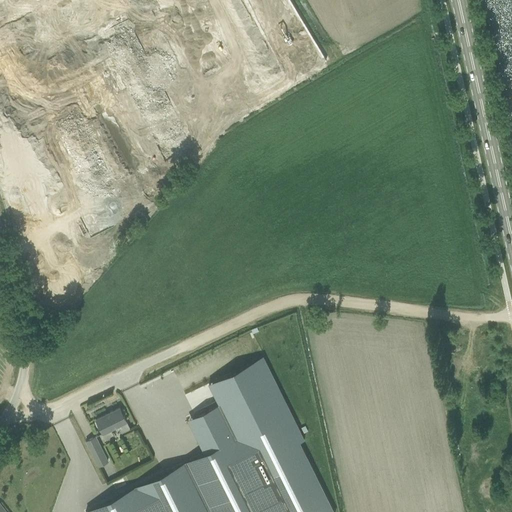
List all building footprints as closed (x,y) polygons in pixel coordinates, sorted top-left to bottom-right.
[(24,1),(0,15),(0,43),(13,66),(14,66),(33,100),(31,109),(40,112),(38,121),(47,123),(44,132),(53,135),(51,144),(60,146),(57,155),(66,158),(64,167),(73,169),(80,182),(73,186),(87,210),(95,206),(95,207),(123,191),(120,185),(127,181),(128,182),(155,166),(152,160),(193,136),(193,137),(219,121),(244,106),(244,107),(271,91),(292,79),(246,0),(25,0),(24,1)] [(327,13),(320,17),(325,23),(331,19),(327,13)] [(74,248),(87,273),(111,260),(99,235),(74,248)] [(32,256),(34,309),(48,309),(48,313),(75,312),(74,259),(58,260),(58,256),(32,256)] [(297,342),(301,356),(308,354),(305,340),(297,342)] [(204,453),(185,462),(209,511),(334,511),(299,442),(304,439),(302,435),(299,428),(263,356),(232,372),(241,390),(217,401),(219,404),(194,416),(210,449),(204,453)] [(96,424),(99,430),(101,429),(102,433),(118,425),(121,433),(130,428),(126,421),(119,407),(96,419),(97,423),(96,424)] [(86,441),(98,466),(108,461),(95,436),(86,441)] [(154,460),(142,465),(143,468),(156,463),(154,460)] [(209,511),(185,462),(85,511),(209,511)] [(144,469),(147,476),(159,470),(156,463),(144,469)]
